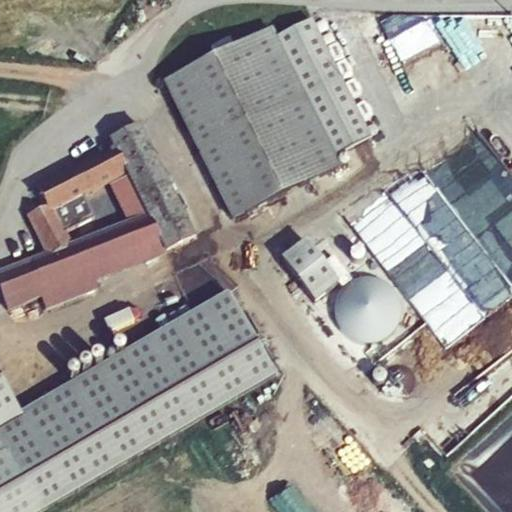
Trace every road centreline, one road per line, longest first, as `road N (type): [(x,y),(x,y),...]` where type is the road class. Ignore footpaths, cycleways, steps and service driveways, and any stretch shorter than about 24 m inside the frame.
road 1 (unclassified): [(437,511),(249,280),(137,80),(151,36),(208,0)]
road 2 (unclassified): [(329,0),(511,5)]
road 3 (track): [(0,70),(137,80)]
